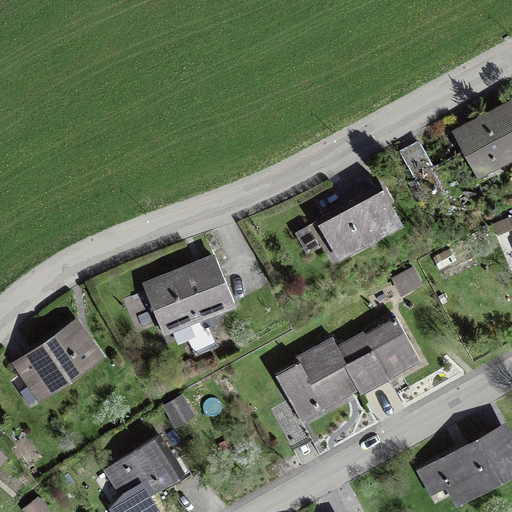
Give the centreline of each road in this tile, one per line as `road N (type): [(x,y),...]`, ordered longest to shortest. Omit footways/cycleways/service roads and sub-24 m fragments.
road 1 (residential): [(511,64),(233,207),(136,240),(46,288),(0,328)]
road 2 (residential): [(272,511),(511,376)]
